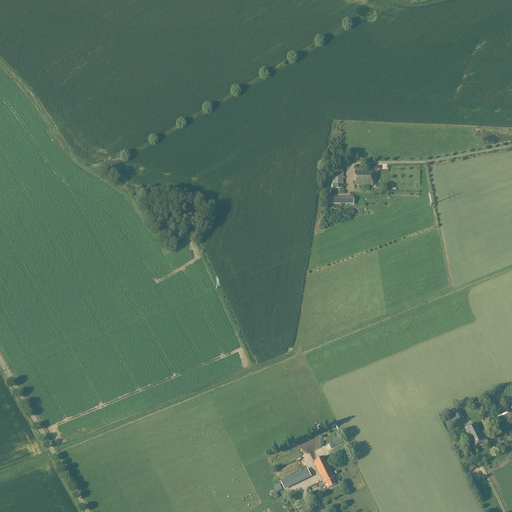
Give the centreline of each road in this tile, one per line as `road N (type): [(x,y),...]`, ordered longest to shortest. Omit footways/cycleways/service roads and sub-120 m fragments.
road 1 (tertiary): [(88,511),(0,356)]
road 2 (unclassified): [(376,162),(511,145)]
